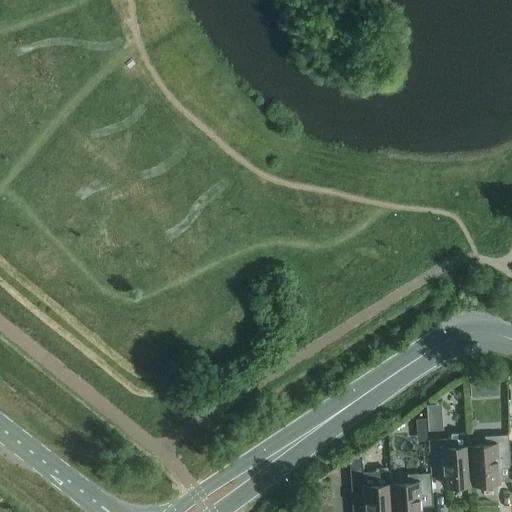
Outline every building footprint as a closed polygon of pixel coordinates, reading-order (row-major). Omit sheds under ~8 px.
[(482,383),(470,384),(471,398),(483,398),(482,383)] [(485,445),(469,446),(471,483),(499,482),(498,468),(510,468),(509,453),(510,453),(508,435),(485,436),(485,445)] [(428,440),(430,473),(431,473),(442,472),(443,485),(471,483),(469,446),(452,447),(452,438),(428,440)] [(392,511),(391,484),(390,472),(363,474),(362,460),(359,460),(359,452),(351,457),(351,461),(349,461),(353,511),(365,510),(364,511),(392,511)] [(408,483),(391,484),(392,511),(420,511),(421,507),(433,506),(431,473),(430,473),(407,474),(408,483)]
